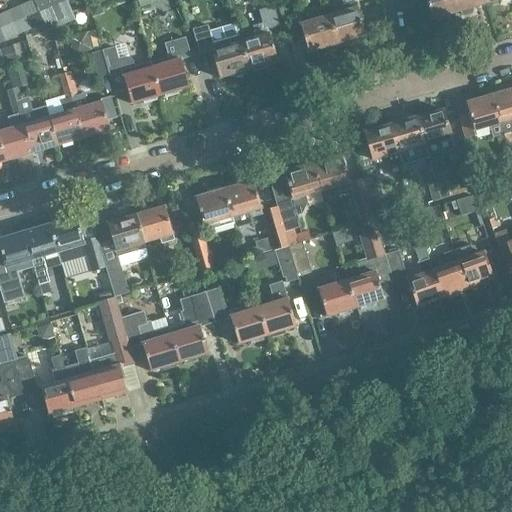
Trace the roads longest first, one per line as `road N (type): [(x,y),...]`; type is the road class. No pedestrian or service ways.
road 1 (residential): [(511,320),(0,476)]
road 2 (residential): [(0,208),(398,94)]
